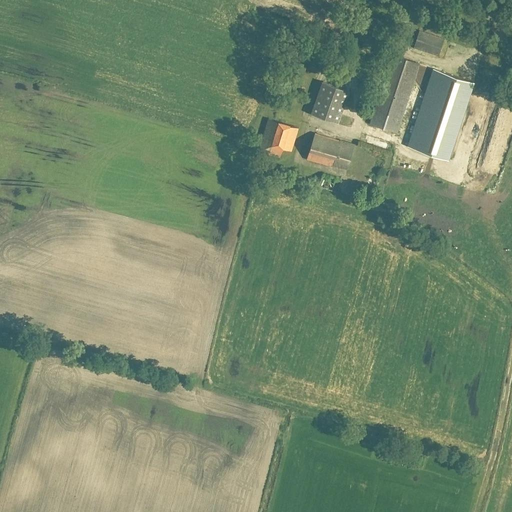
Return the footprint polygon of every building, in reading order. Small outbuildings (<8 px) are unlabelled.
[(380,50),(383,43),(374,40),(378,30),(359,22),(353,36),(371,44),(371,46),(380,50)] [(413,49),(438,56),(444,38),(419,30),(413,49)] [(396,133),(419,65),(392,56),(370,124),(396,133)] [(464,80),(425,67),(400,145),(438,157),(464,80)] [(337,123),(349,92),(322,82),(311,114),(337,123)] [(290,107),(294,95),(281,92),(278,103),(290,107)] [(291,152),(298,128),(267,119),(257,152),(280,159),(283,149),(291,152)] [(347,170),(354,145),(340,141),(339,141),(315,134),(307,160),(332,167),(332,166),(347,170)] [(326,174),(322,181),(340,189),(343,183),(326,174)]
